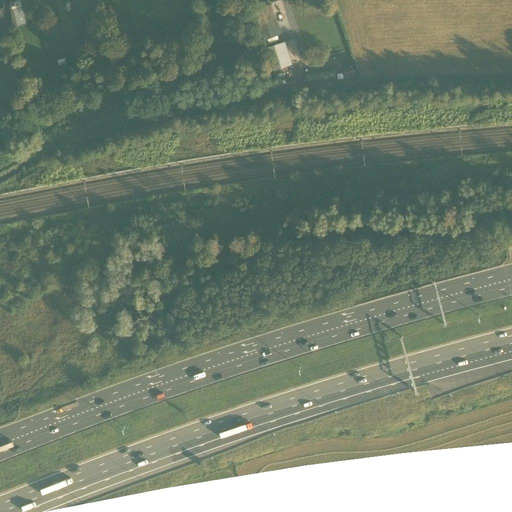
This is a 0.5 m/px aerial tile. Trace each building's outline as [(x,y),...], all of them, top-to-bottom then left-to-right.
[(271,4),(251,11),(262,41),(276,36),(272,25),(278,23),(271,4)] [(119,30),(111,10),(104,13),(112,33),(119,30)] [(293,63),(286,42),(279,44),(264,48),(272,70),(293,63)] [(180,63),(178,57),(171,60),(174,66),(180,63)] [(19,84),(16,68),(4,71),(7,86),(19,84)]
